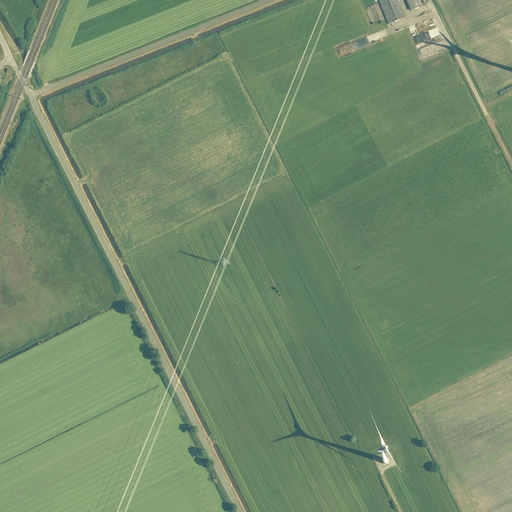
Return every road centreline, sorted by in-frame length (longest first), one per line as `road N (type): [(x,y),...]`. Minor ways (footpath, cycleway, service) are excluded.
road 1 (unclassified): [(238,511),(29,95)]
road 2 (unclassified): [(29,95),(269,0)]
road 3 (unclassified): [(429,0),(486,114)]
